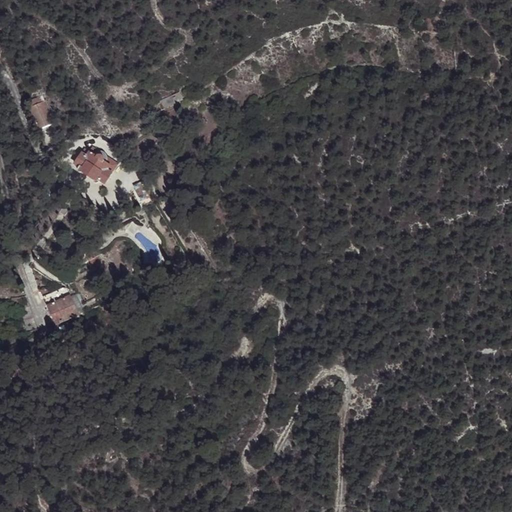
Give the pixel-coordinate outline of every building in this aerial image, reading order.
[(42,95),(29,101),(31,106),(27,109),(30,116),(33,115),(39,129),(55,122),(42,95)] [(162,102),(165,110),(184,103),(181,95),(162,102)] [(106,158),(106,157),(105,156),(103,154),(101,152),(100,151),(97,151),(95,151),(93,150),(91,148),(85,156),(81,154),(74,164),(78,168),(77,169),(76,171),(77,173),(80,173),(82,172),(94,181),(94,183),(96,184),(98,184),(99,182),(103,184),(116,165),(106,158)] [(141,203),(151,197),(143,181),(133,186),(135,190),(140,188),(144,196),(139,198),(141,203)] [(48,306),(60,301),(57,291),(51,293),(48,287),(41,290),(48,306)] [(74,316),(78,315),(69,296),(60,301),(48,306),(56,324),(74,316)]
